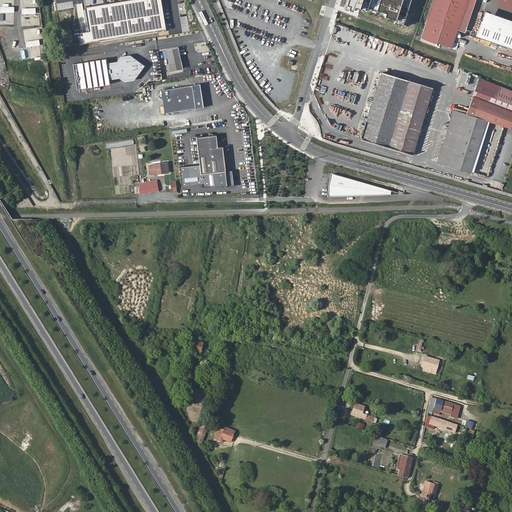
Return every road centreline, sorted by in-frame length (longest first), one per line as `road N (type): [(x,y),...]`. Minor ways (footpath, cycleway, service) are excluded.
road 1 (primary): [(179,511),(0,225)]
road 2 (primary): [(0,262),(154,511)]
road 3 (tertiary): [(287,134),(323,154),(511,209)]
road 4 (track): [(511,407),(349,366)]
road 5 (residential): [(333,0),(287,134)]
road 6 (tertiary): [(287,134),(244,91),(213,32)]
